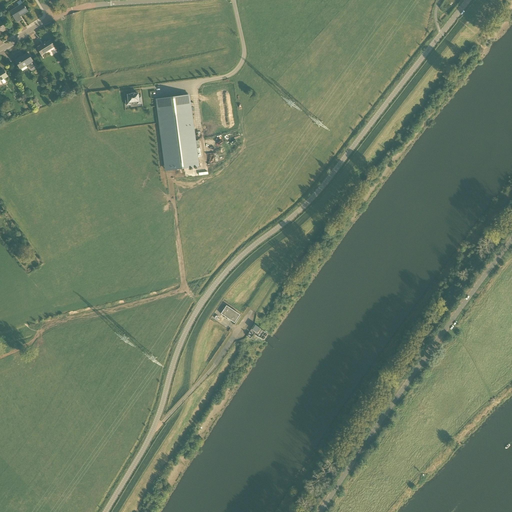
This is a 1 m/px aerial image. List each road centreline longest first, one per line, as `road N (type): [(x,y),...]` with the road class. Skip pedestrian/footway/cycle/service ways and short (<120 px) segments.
road 1 (residential): [(105,511),(153,430),(201,302),(317,193),(468,0)]
road 2 (unclassified): [(320,511),(511,239)]
road 3 (tertiary): [(53,16),(97,4),(173,0)]
